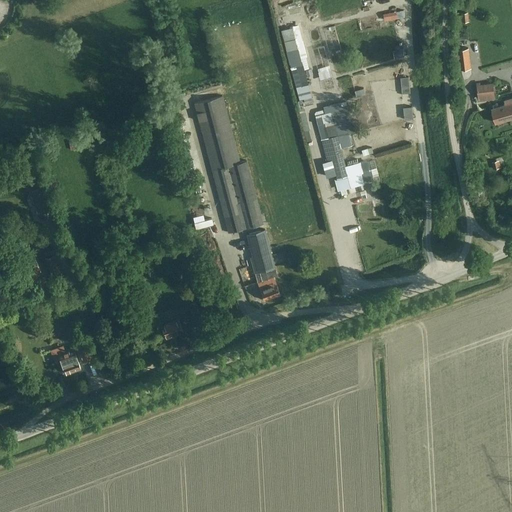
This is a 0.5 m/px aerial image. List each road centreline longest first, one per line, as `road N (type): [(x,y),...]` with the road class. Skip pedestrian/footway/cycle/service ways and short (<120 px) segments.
road 1 (unclassified): [(0,443),(424,283)]
road 2 (unclassified): [(470,224),(447,96),(444,0)]
